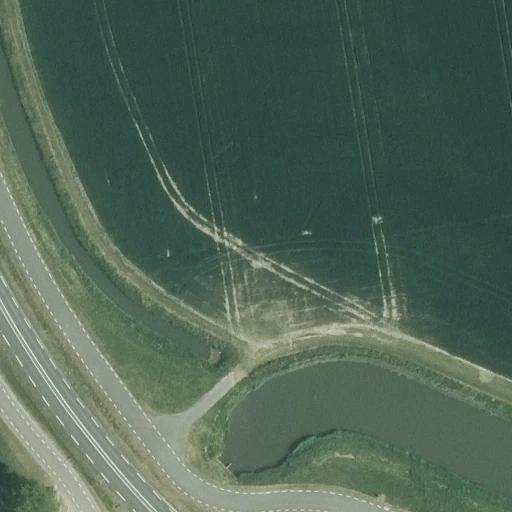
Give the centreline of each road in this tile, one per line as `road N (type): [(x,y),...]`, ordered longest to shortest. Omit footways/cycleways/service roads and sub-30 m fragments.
road 1 (unclassified): [(367,511),(328,502),(233,502),(188,485),(56,307),(0,197)]
road 2 (primary): [(153,511),(52,388),(0,302)]
road 3 (unclassified): [(88,511),(0,397)]
